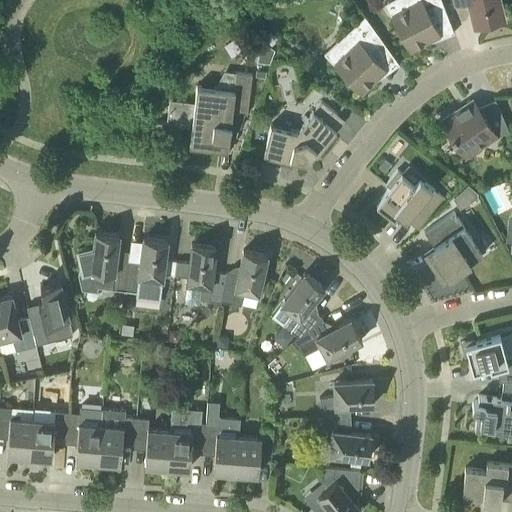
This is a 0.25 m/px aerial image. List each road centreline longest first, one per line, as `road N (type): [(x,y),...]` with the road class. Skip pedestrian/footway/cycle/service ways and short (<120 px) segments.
road 1 (residential): [(294,225),(367,136),(439,76),(511,55)]
road 2 (residential): [(294,225),(46,185)]
road 3 (residential): [(401,511),(412,387),(403,330)]
road 4 (residential): [(171,511),(0,497)]
road 5 (residential): [(403,330),(370,285),(294,225)]
